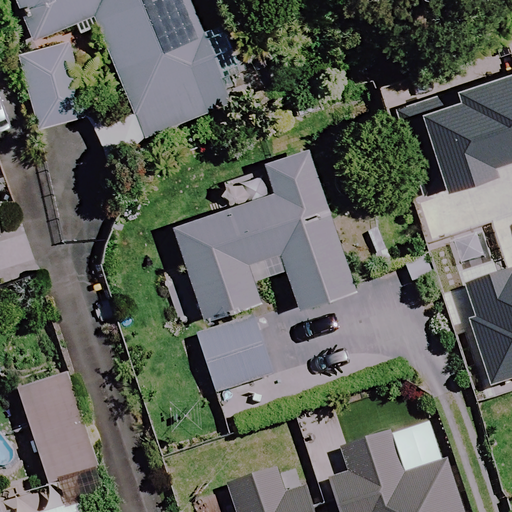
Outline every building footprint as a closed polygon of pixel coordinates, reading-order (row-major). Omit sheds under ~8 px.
[(225,107),(181,0),(10,0),(28,43),(90,19),(140,142),(225,107)] [(82,119),(61,45),(13,58),(34,132),(82,119)] [(511,97),(490,99),(502,287),(511,286),(511,97)] [(352,294),(308,146),(260,161),(270,198),(170,228),(201,333),(194,335),(212,396),(277,377),(243,264),(276,255),(292,312),(352,294)] [(98,472),(65,376),(13,393),(46,490),(98,472)] [(386,511),(370,456),(245,494),(250,511),(386,511)]
